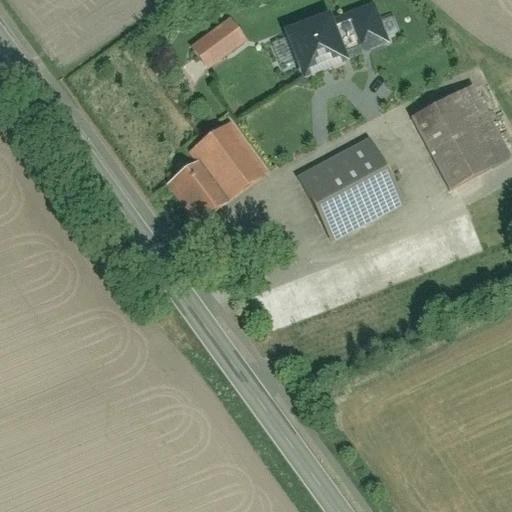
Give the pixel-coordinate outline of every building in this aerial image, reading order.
[(384,42),(372,10),(329,27),(327,21),(288,36),(304,79),(344,64),(343,61),(364,53),(363,50),(384,42)] [(196,50),(212,76),(252,51),(236,25),(196,50)] [(511,156),(475,90),(414,124),(454,196),(511,163),(511,156)] [(230,126),(190,155),(198,165),(169,186),(198,226),(267,176),(230,126)] [(304,187),(334,249),(409,214),(379,151),(304,187)]
